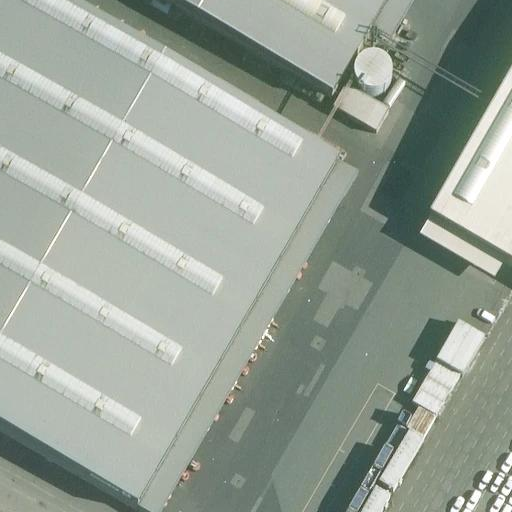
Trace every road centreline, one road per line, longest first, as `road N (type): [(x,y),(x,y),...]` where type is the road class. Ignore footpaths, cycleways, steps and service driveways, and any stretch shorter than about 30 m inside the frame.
road 1 (unclassified): [(374,161),(272,511)]
road 2 (unclassified): [(102,0),(374,161)]
road 3 (unclassified): [(468,0),(374,161)]
